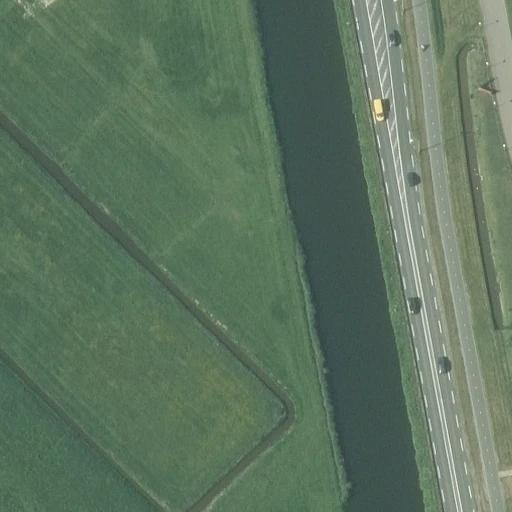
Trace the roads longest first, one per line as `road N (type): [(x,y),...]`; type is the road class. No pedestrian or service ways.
road 1 (secondary): [(463,511),(372,0)]
road 2 (unclassified): [(490,0),(511,126)]
